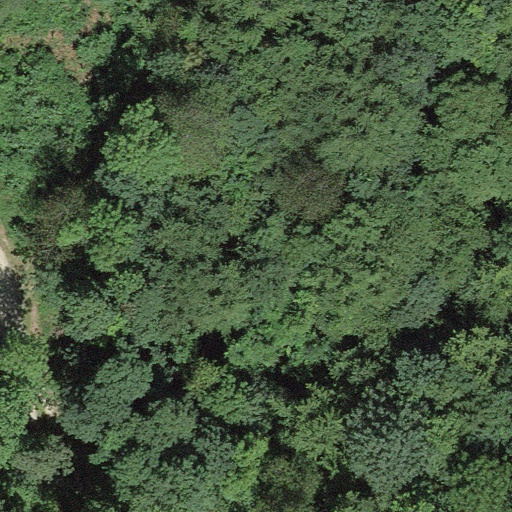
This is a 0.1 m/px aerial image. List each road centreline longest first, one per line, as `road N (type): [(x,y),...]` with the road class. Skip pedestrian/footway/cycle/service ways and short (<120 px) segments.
road 1 (track): [(178,0),(10,312)]
road 2 (track): [(93,511),(0,289)]
